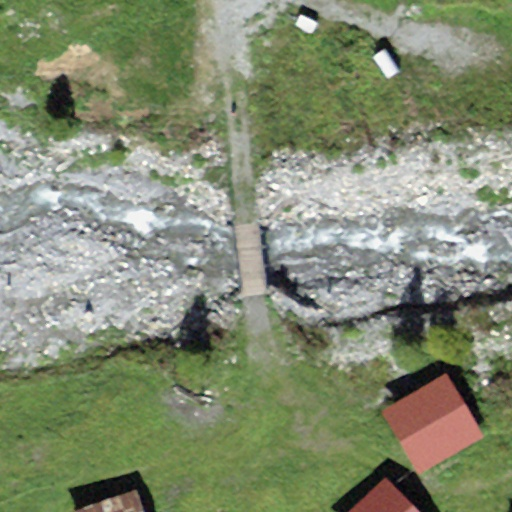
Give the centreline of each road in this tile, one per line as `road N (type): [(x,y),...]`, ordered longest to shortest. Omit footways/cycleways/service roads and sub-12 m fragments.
road 1 (track): [(229,0),(253,296),(274,379)]
road 2 (track): [(307,0),(463,50)]
